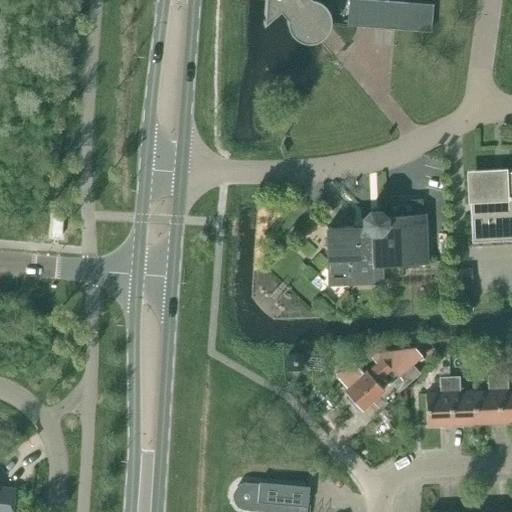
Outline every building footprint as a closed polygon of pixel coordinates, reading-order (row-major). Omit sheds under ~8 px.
[(265,0),(264,15),(269,21),(281,11),(287,18),(287,21),(288,26),(288,28),(290,31),(291,33),(293,35),(295,37),(297,39),(299,40),(304,41),(309,42),(314,41),(317,41),(322,38),(324,36),(326,35),(328,30),(330,28),(330,25),(331,23),(331,17),(330,15),(330,12),(328,10),(327,7),(324,3),(322,2),(318,0),(265,0)] [(397,2),(375,0),(357,0),(355,25),(395,28),(397,2)] [(511,171),(502,172),(502,174),(472,175),(474,199),(470,199),(472,242),(511,240),(511,171)] [(384,215),(380,210),(378,209),(371,210),(369,211),(364,215),(364,217),(364,226),(327,227),(330,283),(382,281),(381,262),(426,261),(424,215),(385,216),(384,215)] [(62,217),(52,216),(51,236),(61,237),(62,217)] [(474,290),(472,268),(452,270),(454,292),(474,290)] [(350,360),(334,375),(347,389),(345,390),(362,410),(384,390),(377,381),(392,368),(398,376),(412,364),(422,356),(414,348),(409,349),(377,353),(375,352),(370,357),(376,363),(368,371),(367,370),(360,377),(356,372),(359,370),(350,360)] [(302,354),(288,355),(288,369),(303,368),(302,354)] [(398,376),(391,382),(399,391),(420,372),(412,364),(398,376)] [(474,391),(476,423),(499,423),(497,374),(487,375),(488,391),(474,391)] [(497,374),(499,423),(511,421),(511,389),(508,390),(508,374),(497,374)] [(450,376),(452,424),(476,423),(474,391),(460,391),(460,375),(450,376)] [(426,393),(427,425),(452,424),(450,376),(439,376),(440,392),(426,393)] [(304,511),(307,488),(248,483),(246,483),(242,483),(240,485),(238,486),(237,487),(236,489),(234,491),(234,492),(234,494),(234,496),(234,500),(235,502),(236,504),(238,505),(240,507),(241,507),(243,508),(245,508),(266,510),(266,511),(305,511),(304,511)] [(0,511),(11,511),(15,490),(0,488),(0,511)]
